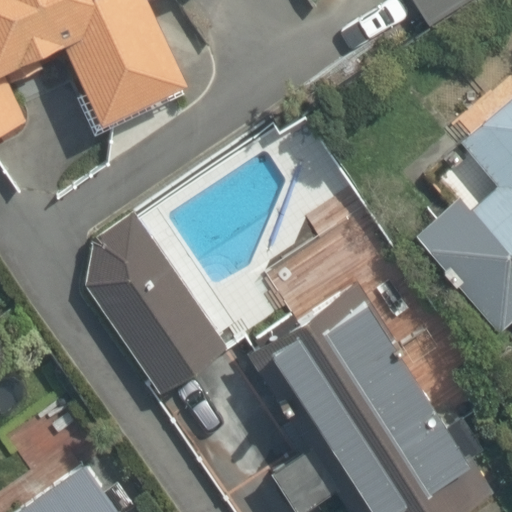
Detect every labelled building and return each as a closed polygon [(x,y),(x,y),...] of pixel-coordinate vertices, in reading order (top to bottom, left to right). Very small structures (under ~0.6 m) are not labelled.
[(0,0),(0,140),(26,127),(0,76),(48,52),(90,136),(177,92),(134,8),(130,0),(0,0)] [(403,0),(427,35),(479,0),(403,0)] [(511,93),(465,136),(500,175),(467,205),(511,254),(511,93)] [(356,206),(315,226),(342,281),(383,261),(356,206)] [(231,342),(136,207),(97,234),(87,284),(162,390),(231,342)] [(455,511),(501,481),(360,280),(250,356),(359,511),(455,511)] [(129,511),(89,455),(5,511),(129,511)]
